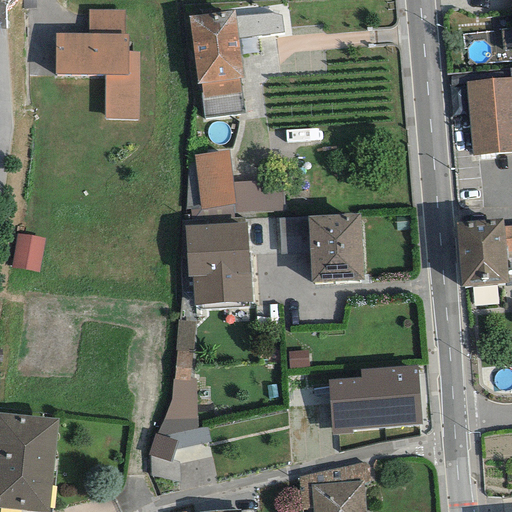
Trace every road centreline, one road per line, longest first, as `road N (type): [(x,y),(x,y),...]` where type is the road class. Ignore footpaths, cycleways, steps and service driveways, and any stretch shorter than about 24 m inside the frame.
road 1 (tertiary): [(452,418),(418,0)]
road 2 (residential): [(453,445),(380,451),(155,511)]
road 3 (unknown): [(442,290),(202,309)]
